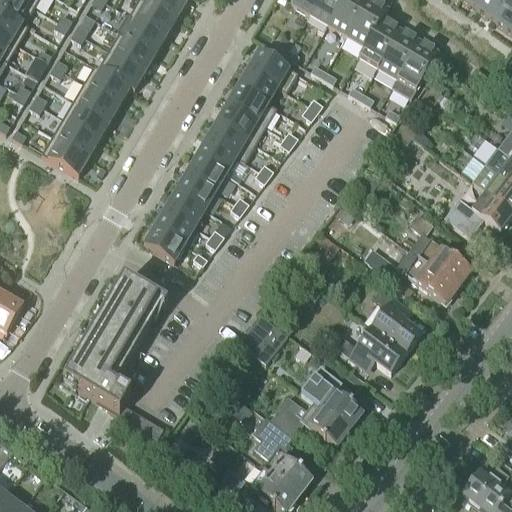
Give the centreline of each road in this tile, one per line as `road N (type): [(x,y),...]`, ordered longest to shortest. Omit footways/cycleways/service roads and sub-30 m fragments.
road 1 (residential): [(0,404),(243,0)]
road 2 (residential): [(371,511),(511,326)]
road 3 (residential): [(144,511),(0,404)]
